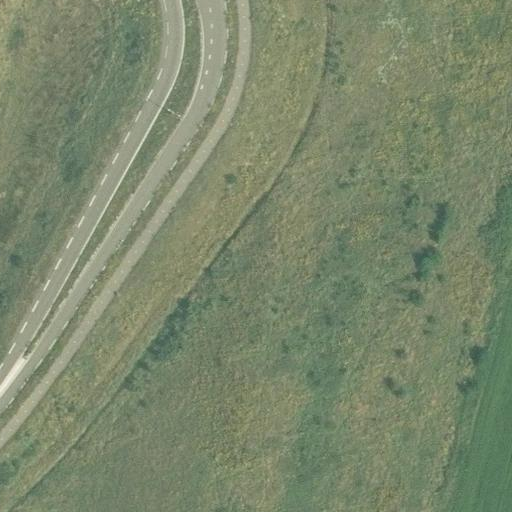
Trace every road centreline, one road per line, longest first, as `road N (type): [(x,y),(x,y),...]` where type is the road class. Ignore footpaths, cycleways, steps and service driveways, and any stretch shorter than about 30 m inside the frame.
road 1 (secondary): [(0,404),(197,113),(213,47),(210,0)]
road 2 (secondary): [(171,0),(173,51),(159,93),(78,251),(0,377)]
